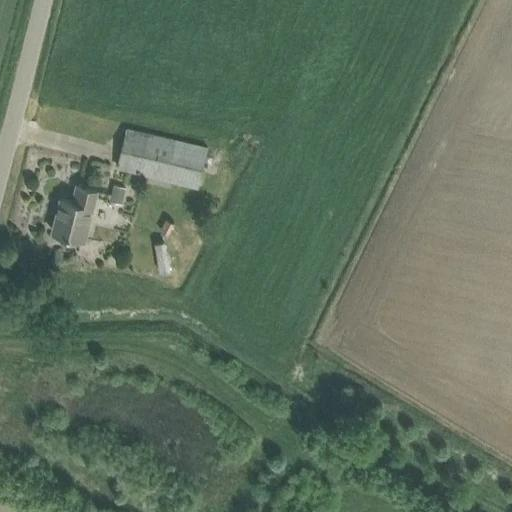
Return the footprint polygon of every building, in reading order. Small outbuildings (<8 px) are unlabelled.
[(172,186),(173,180),(199,186),(209,147),(128,128),(118,166),(145,173),(144,180),(172,186)] [(123,203),(127,187),(116,184),(113,201),(123,203)] [(85,239),(97,189),(77,185),(73,201),(61,198),(53,231),(85,239)] [(160,229),(168,234),(175,223),(168,218),(160,229)] [(155,244),(161,273),(173,271),(167,241),(155,244)]
